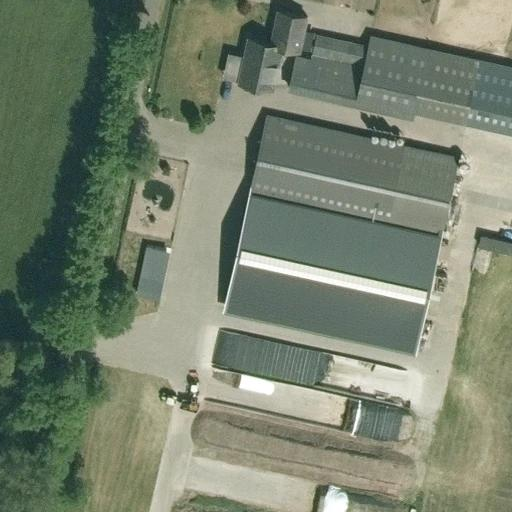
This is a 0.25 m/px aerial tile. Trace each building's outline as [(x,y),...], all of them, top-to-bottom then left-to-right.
[(249,38),(240,81),(273,88),(282,46),(299,49),(307,15),(278,9),(271,43),(249,38)] [(466,120),(479,62),(370,37),(368,47),(317,36),(312,60),(296,57),(289,88),(411,116),(413,108),(466,120)] [(266,114),(224,303),(416,345),(457,157),(266,114)] [(166,208),(167,196),(178,198),(183,160),(166,158),(159,207),(166,208)] [(147,263),(161,265),(165,233),(151,231),(147,263)]
